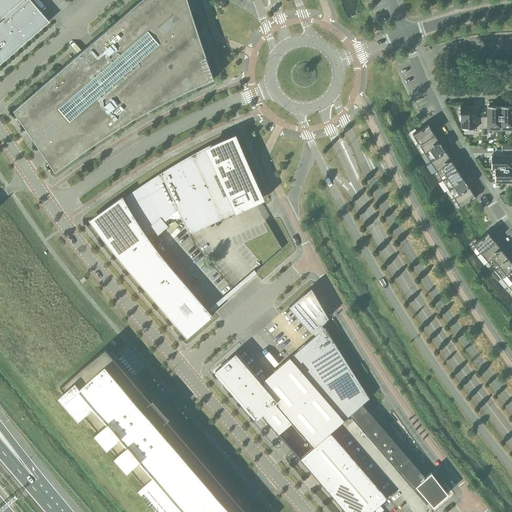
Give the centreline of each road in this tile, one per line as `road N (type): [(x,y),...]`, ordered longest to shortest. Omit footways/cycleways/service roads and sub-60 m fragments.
road 1 (secondary): [(310,143),(382,285),(511,463)]
road 2 (unclassified): [(311,259),(385,380),(473,499)]
road 3 (secondary): [(511,403),(421,271),(363,162)]
road 4 (unclassified): [(271,90),(148,142),(51,209)]
road 5 (residential): [(511,366),(392,172)]
road 6 (tertiary): [(51,209),(183,368)]
road 7 (tertiary): [(183,368),(308,511)]
road 8 (unclassified): [(311,259),(183,368)]
road 9 (unclassified): [(106,0),(0,91)]
road 10 (residential): [(431,98),(495,211)]
road 11 (unclassified): [(310,143),(288,211),(311,259)]
